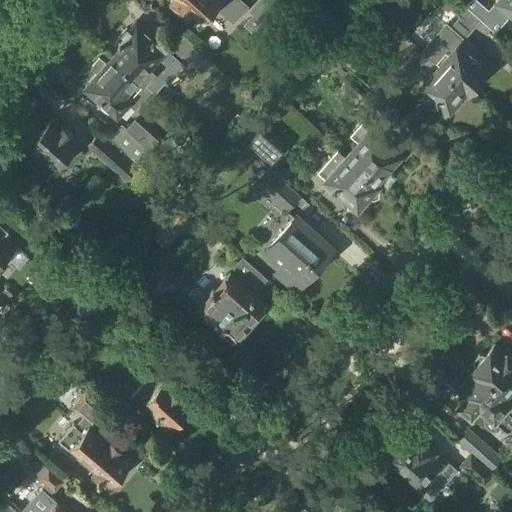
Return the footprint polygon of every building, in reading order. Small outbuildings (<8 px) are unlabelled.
[(170,0),(169,1),(184,15),(190,9),(201,20),(214,6),(232,22),(245,7),(236,0),(170,0)] [(256,0),(248,10),(271,30),(285,14),(269,0),(256,0)] [(469,31),(481,18),(460,0),(455,0),(449,7),(459,16),(456,20),(469,31)] [(511,0),(497,0),(489,10),(503,23),(511,14),(511,15),(511,0)] [(121,45),(112,55),(144,83),(151,90),(153,92),(164,80),(168,84),(184,65),(165,48),(165,47),(136,22),(129,29),(126,27),(117,38),(119,40),(118,42),(121,45)] [(356,49),(331,28),(321,41),(345,62),(356,49)] [(183,36),(171,50),(181,58),(182,56),(195,68),(196,67),(206,76),(215,65),(205,56),(203,57),(191,46),(193,44),(183,36)] [(462,38),(439,64),(469,91),(491,66),(472,49),(473,47),(462,38)] [(467,93),(469,91),(439,64),(422,50),(421,51),(423,52),(400,79),(413,91),(417,91),(422,85),(435,97),(429,104),(445,117),(466,93),(467,93)] [(144,83),(112,55),(105,63),(99,57),(91,67),(97,72),(85,85),(105,102),(102,105),(112,114),(115,111),(117,113),(127,103),(135,109),(151,90),(144,83)] [(338,89),(354,104),(362,95),(345,80),(338,89)] [(63,172),(82,151),(85,154),(90,153),(93,151),(125,180),(134,170),(144,178),(149,172),(140,164),(110,137),(100,130),(89,142),(85,139),(82,139),(79,143),(70,135),(73,133),(61,122),(58,125),(50,118),(28,144),(55,168),(57,166),(63,172)] [(359,141),(346,155),(378,184),(385,175),(384,172),(399,154),(362,121),(351,134),(359,141)] [(272,167),(288,149),(259,123),(243,141),(272,167)] [(110,137),(140,164),(152,151),(121,124),(110,137)] [(376,185),(378,184),(346,155),(338,148),(317,171),(326,178),(325,179),(327,180),(323,185),(330,192),(334,187),(347,198),(348,208),(357,207),(367,196),(372,199),(379,197),(380,190),(376,185)] [(255,186),(285,212),(300,195),(270,169),(255,186)] [(166,246),(190,220),(174,206),(150,232),(166,246)] [(304,280),(331,250),(295,217),(267,247),(263,251),(280,267),(276,271),(295,288),(303,279),(304,280)] [(0,265),(17,247),(5,236),(8,232),(0,224),(0,265)] [(198,308),(202,312),(234,340),(257,313),(256,312),(255,313),(247,305),(252,299),(254,298),(250,295),(248,297),(239,289),(241,287),(227,275),(214,289),(212,287),(208,292),(211,294),(198,308)] [(1,293),(0,292),(0,309),(4,313),(10,307),(5,302),(12,294),(6,288),(1,293)] [(153,365),(163,353),(130,323),(119,335),(153,365)] [(491,348),(474,367),(507,396),(511,389),(511,362),(502,354),(500,356),(491,348)] [(171,427),(195,401),(156,367),(130,397),(140,406),(143,402),(171,427)] [(511,428),(511,400),(507,396),(474,367),(466,376),(468,378),(458,390),(466,397),(460,403),(460,408),(467,414),(472,414),(478,407),(488,416),(487,418),(487,424),(493,429),(499,429),(501,427),(504,430),(510,430),(511,428)] [(56,437),(76,454),(93,469),(90,473),(103,484),(106,480),(110,484),(131,461),(121,452),(123,450),(109,437),(107,439),(97,431),(95,433),(86,425),(90,421),(91,421),(103,407),(83,389),(71,403),(81,412),(73,421),(71,420),(56,437)] [(470,453),(488,468),(498,456),(467,429),(456,441),(470,453)] [(397,472),(400,468),(418,484),(416,487),(430,500),(457,469),(437,452),(438,450),(416,430),(406,441),(403,439),(387,456),(389,458),(386,462),(397,472)] [(483,486),(494,474),(488,468),(470,453),(459,464),(483,486)] [(54,490),(61,481),(40,462),(32,471),(46,484),(54,490)] [(511,511),(511,492),(500,481),(489,492),(507,509),(503,511),(511,511)] [(41,487),(19,511),(18,511),(69,511),(50,495),(54,490),(46,484),(42,488),(41,487)] [(18,511),(19,511),(7,501),(0,509),(0,511),(18,511)]
